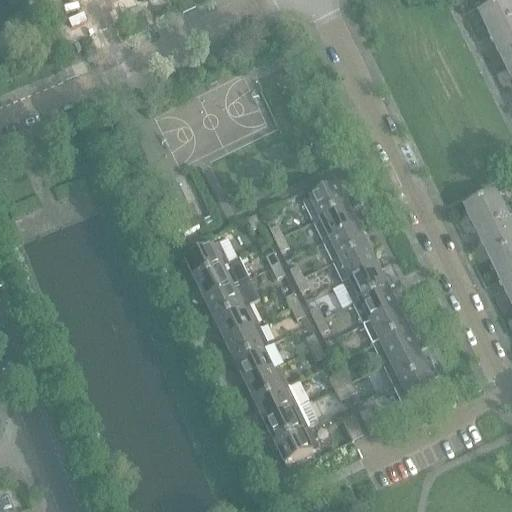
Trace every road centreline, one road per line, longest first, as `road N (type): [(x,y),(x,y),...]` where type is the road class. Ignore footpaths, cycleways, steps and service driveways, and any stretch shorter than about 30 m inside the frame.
road 1 (residential): [(320,0),(503,389)]
road 2 (residential): [(0,119),(261,0)]
road 3 (residential): [(372,463),(503,389)]
road 4 (tertiary): [(42,441),(0,322)]
